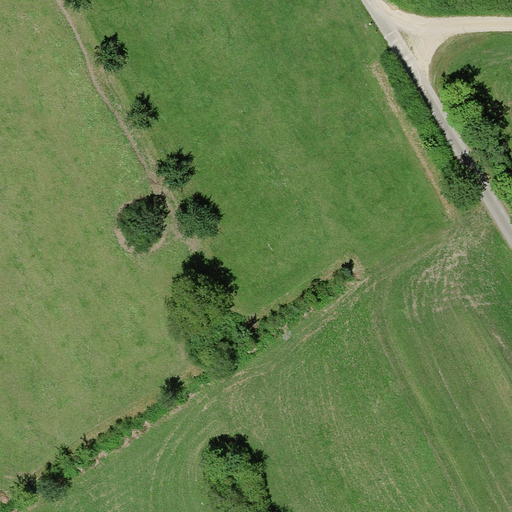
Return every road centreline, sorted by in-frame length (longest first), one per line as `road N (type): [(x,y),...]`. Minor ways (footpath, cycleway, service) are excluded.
road 1 (track): [(511,244),(365,0)]
road 2 (track): [(511,26),(418,34),(393,45)]
